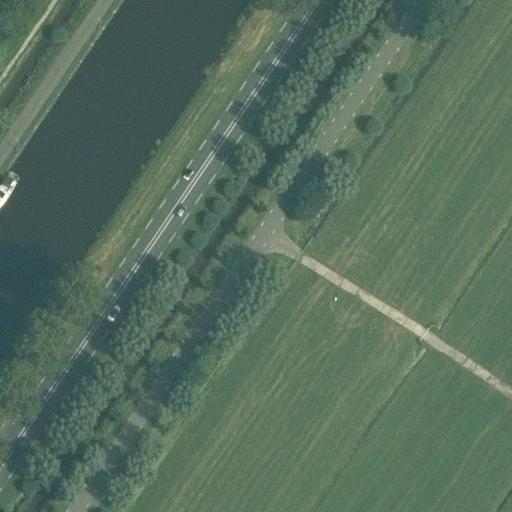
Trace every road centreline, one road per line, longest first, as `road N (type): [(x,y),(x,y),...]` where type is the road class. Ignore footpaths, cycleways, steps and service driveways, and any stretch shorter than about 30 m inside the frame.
road 1 (unclassified): [(73,511),(425,0)]
road 2 (primary): [(0,473),(323,0)]
road 3 (unclassified): [(103,0),(0,148)]
